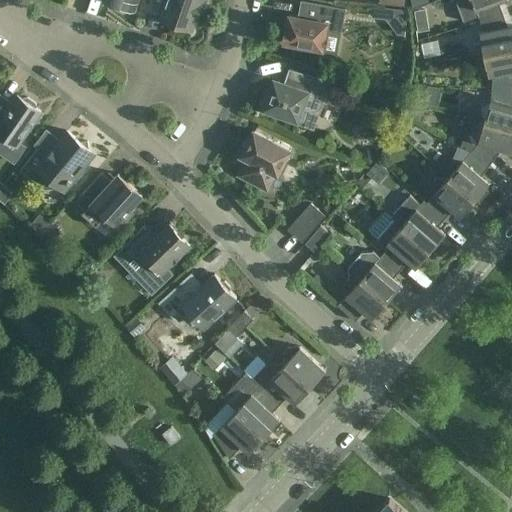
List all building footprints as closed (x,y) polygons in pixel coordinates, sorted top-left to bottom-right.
[(109,0),(116,2),(116,3),(117,4),(130,13),(132,8),(136,9),(139,0),(109,0)] [(166,0),(160,18),(192,29),(201,4),(203,5),(207,2),(208,0),(166,0)] [(289,14),(284,42),(324,49),(322,55),(331,57),(336,57),(341,31),(345,8),(302,0),(299,16),(289,14)] [(500,0),(463,0),(457,2),(464,21),(479,16),(481,20),(503,13),(499,1),(500,0)] [(485,53),(511,47),(511,24),(508,25),(503,13),(481,20),(485,30),(481,31),(485,53)] [(511,47),(485,53),(489,75),(493,74),(492,86),(511,87),(511,47)] [(332,80),(289,68),(284,82),(275,79),(270,91),(267,90),(263,103),(266,104),(264,108),(298,120),(302,108),(309,111),(313,111),(321,107),(323,104),(332,80)] [(480,105),(479,110),(485,120),(511,128),(511,87),(492,86),(491,99),(480,105)] [(0,142),(4,136),(18,145),(42,111),(36,107),(37,105),(36,102),(28,97),(24,97),(23,98),(18,95),(10,106),(0,99),(0,142)] [(511,128),(485,120),(475,126),(473,123),(468,122),(461,147),(471,151),(490,165),(502,148),(511,151),(511,128)] [(95,153),(89,148),(88,140),(81,141),(67,130),(47,155),(38,147),(20,169),(45,189),(52,189),(57,183),(65,190),(95,153)] [(291,149),(254,130),(241,154),(248,158),(240,174),(268,189),(276,173),(278,174),(291,149)] [(471,151),(464,160),(463,159),(452,160),(448,165),(449,176),(475,199),(480,202),(489,191),(485,187),(490,182),(482,175),(490,165),(471,151)] [(375,160),(367,171),(379,181),(387,169),(375,160)] [(142,196),(118,174),(111,182),(101,173),(75,203),(85,211),(82,215),(97,228),(106,217),(119,228),(133,212),(130,209),(142,196)] [(427,202),(445,218),(453,209),(461,216),(475,199),(449,176),(437,177),(434,181),(434,193),(435,193),(427,202)] [(346,193),(359,180),(345,181),(340,184),(346,193)] [(10,191),(4,186),(0,191),(0,199),(5,203),(11,195),(10,191)] [(445,218),(427,202),(424,199),(420,204),(410,195),(392,216),(395,219),(402,225),(431,250),(433,248),(432,247),(435,244),(436,244),(446,233),(438,226),(445,218)] [(326,215),(311,202),(288,230),(303,242),(326,215)] [(402,225),(395,219),(376,240),(387,249),(383,253),(401,268),(409,260),(417,266),(427,255),(426,254),(429,250),(430,251),(431,250),(402,225)] [(162,271),(191,243),(170,222),(157,235),(154,235),(144,225),(120,249),(132,261),(135,258),(141,264),(149,264),(152,261),(162,271)] [(62,231),(52,223),(40,237),(50,245),(62,231)] [(330,233),(321,225),(305,243),(314,251),(330,233)] [(394,277),(401,268),(383,253),(380,257),(374,251),(362,252),(349,268),(349,279),(361,278),(387,301),(402,284),(394,277)] [(189,310),(204,326),(236,296),(230,289),(230,285),(224,279),(221,279),(214,272),(194,291),(183,279),(159,301),(178,321),(189,310)] [(361,278),(349,279),(346,283),(346,294),(338,304),(356,320),(364,310),(373,317),(387,301),(361,278)] [(228,327),(237,336),(254,318),(245,310),(228,327)] [(138,316),(127,325),(136,335),(147,326),(138,316)] [(237,336),(228,327),(215,343),(231,357),(244,341),(237,336)] [(286,362),(311,386),(326,370),(301,346),(289,346),(285,351),(286,362)] [(311,386),(286,362),(274,363),(266,363),(251,379),(262,388),(263,387),(280,403),(288,395),(296,402),(311,386)] [(202,378),(192,369),(175,384),(184,393),(202,378)] [(273,412),(280,403),(263,387),(262,388),(255,396),(252,393),(237,409),(265,435),(266,434),(266,433),(269,429),(270,430),(280,419),(273,412)] [(264,436),(265,435),(237,409),(213,434),(230,457),(242,444),(250,451),(260,440),(259,439),(263,436),(264,436)] [(181,436),(172,425),(163,432),(172,444),(181,436)] [(405,511),(390,498),(376,511),(405,511)]
